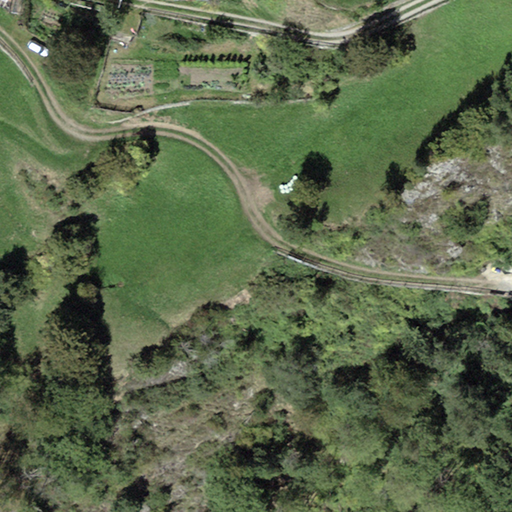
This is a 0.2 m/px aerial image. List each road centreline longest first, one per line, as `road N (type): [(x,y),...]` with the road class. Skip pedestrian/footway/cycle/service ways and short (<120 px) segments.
road 1 (track): [(0,35),(20,51),(62,129),(84,139),(171,133),(209,151),(236,177),(254,225),(280,250),(355,278),(511,291)]
road 2 (track): [(437,0),(338,46),(131,0)]
